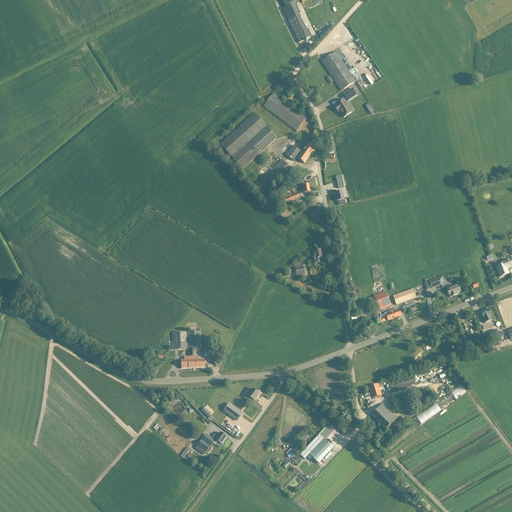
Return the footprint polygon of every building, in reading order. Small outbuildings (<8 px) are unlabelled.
[(286,7),(283,9),(288,21),(292,30),(297,39),(299,44),(310,38),(308,34),(304,24),(299,15),(294,4),(286,7)] [(356,82),(336,52),(322,61),(341,91),(356,82)] [(357,95),(356,94),(357,93),(354,89),(353,90),(352,88),(344,94),(348,101),(357,95)] [(296,132),(303,123),(306,119),(273,94),(270,98),(263,107),(296,132)] [(349,114),(352,112),(343,100),(335,105),(335,106),(334,107),(337,111),(339,109),(344,117),(343,118),(344,118),(346,116),(347,116),(349,114)] [(266,126),(254,113),(220,144),(232,157),(266,126)] [(243,169),(277,139),(266,127),(232,158),(243,169)] [(309,143),(307,146),(305,144),(302,148),(304,150),(298,159),(304,164),(316,147),(309,143)] [(286,155),(294,161),(301,151),(293,145),(286,155)] [(262,198),(293,172),(282,160),(252,186),(262,198)] [(300,194),(305,193),(310,192),(309,185),(304,185),(301,186),(302,189),(300,190),(300,194)] [(340,192),(335,193),(337,202),(338,201),(339,205),(345,204),(344,200),(343,192),(340,192)] [(301,198),(298,193),(284,199),(287,204),(301,198)] [(311,257),(311,260),(314,262),(314,264),(315,263),(320,262),(319,259),(322,258),(320,250),(316,251),(315,251),(315,255),(312,256),(311,256),(311,257)] [(511,267),(511,257),(501,262),(502,265),(495,268),(499,278),(510,274),(508,269),(511,267)] [(302,264),(294,265),(297,279),(304,277),(303,273),(304,273),(302,264)] [(438,278),(429,281),(429,282),(430,283),(432,288),(441,285),(439,280),(438,278)] [(458,284),(452,287),(452,285),(450,286),(446,287),(447,289),(449,296),(450,296),(450,297),(458,295),(457,292),(458,292),(458,293),(461,292),(458,284)] [(393,296),(395,301),(396,305),(416,298),(415,293),(413,289),(396,295),(393,296)] [(391,306),(385,292),(374,296),(380,310),(391,306)] [(392,310),(388,312),(389,314),(390,317),(394,315),(396,319),(401,316),(399,311),(398,311),(397,309),(392,310)] [(481,313),(483,317),(483,319),(485,323),(492,321),(490,316),(490,315),(488,310),(481,313)] [(378,314),(374,316),(376,321),(380,320),(381,323),(387,321),(388,322),(396,319),(394,315),(390,317),(389,314),(388,312),(385,313),(385,314),(380,316),(379,317),(378,314)] [(468,349),(460,328),(456,329),(463,351),(468,349)] [(202,348),(201,331),(201,330),(199,330),(199,331),(187,332),(188,349),(192,349),(202,348)] [(443,332),(432,336),(434,340),(437,339),(438,343),(452,338),(449,330),(443,333),(443,332)] [(489,333),(493,344),(501,341),(499,336),(496,330),(489,333)] [(188,349),(187,332),(173,333),(174,350),(188,349)] [(479,345),(481,352),(487,350),(485,343),(479,345)] [(181,360),(182,369),(193,368),(192,357),(184,357),(184,361),(182,361),(181,360)] [(205,367),(205,362),(205,360),(197,361),(196,357),(192,357),(193,368),(205,367)] [(417,384),(421,383),(420,381),(431,378),(429,371),(414,375),(417,384)] [(392,393),(416,385),(413,376),(389,384),(392,393)] [(369,387),(372,399),(382,396),(378,384),(369,387)] [(422,424),(469,394),(463,385),(451,393),(450,392),(448,394),(449,396),(417,417),(422,424)] [(246,395),(244,398),(246,400),(249,397),(253,400),(254,401),(260,394),(259,394),(261,392),(257,389),(255,391),(252,389),(251,391),(249,388),(244,394),(246,395)] [(395,398),(394,396),(389,401),(396,408),(398,407),(400,409),(409,401),(403,394),(395,398)] [(229,404),(224,411),(234,419),(239,411),(229,404)] [(386,430),(390,426),(397,419),(386,408),(382,404),(372,415),(386,430)] [(249,418),(254,411),(250,408),(245,414),(249,418)] [(204,455),(210,447),(215,440),(222,445),(227,438),(221,433),(218,436),(216,434),(212,439),(206,435),(205,436),(202,440),(195,449),(204,455)] [(308,433),(300,441),(303,444),(311,435),(308,433)] [(309,455),(319,464),(329,452),(333,448),(324,440),(309,455)]
